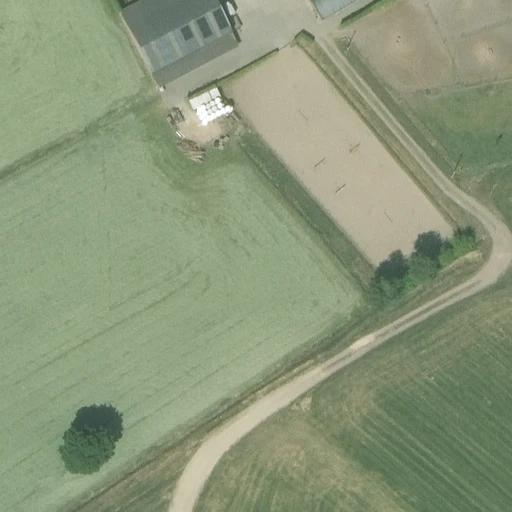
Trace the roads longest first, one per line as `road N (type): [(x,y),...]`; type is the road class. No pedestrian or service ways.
road 1 (track): [(180,511),(199,463),(224,436),(484,281),(502,239)]
road 2 (track): [(317,38),(446,188),(511,247)]
